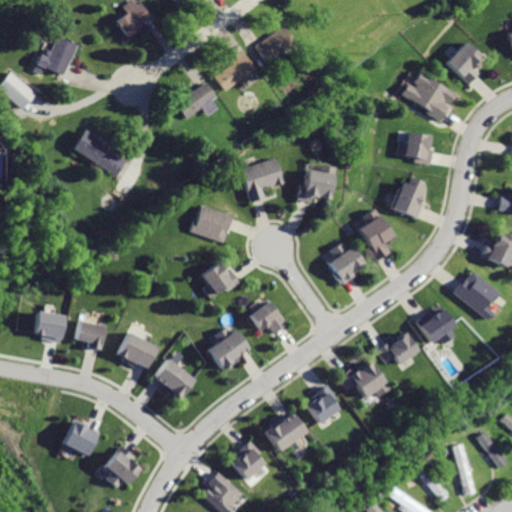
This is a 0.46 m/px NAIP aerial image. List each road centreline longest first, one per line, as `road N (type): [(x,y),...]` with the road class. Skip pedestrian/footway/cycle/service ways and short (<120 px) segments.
road 1 (residential): [(511,97),(473,133),(453,222),(421,270),(232,408),(184,453),(149,511)]
road 2 (residential): [(184,453),(106,392),(0,369)]
road 3 (residential): [(135,84),(250,0)]
